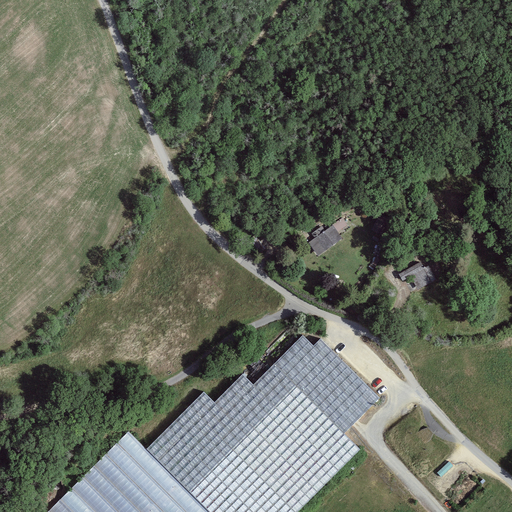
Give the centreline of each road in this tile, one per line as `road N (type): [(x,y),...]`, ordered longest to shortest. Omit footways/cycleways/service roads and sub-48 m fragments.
road 1 (residential): [(101,0),(201,223),(281,289),(383,345),(434,409),(511,482)]
road 2 (track): [(305,305),(238,334),(144,396),(44,404),(0,418)]
road 3 (track): [(288,0),(168,163)]
